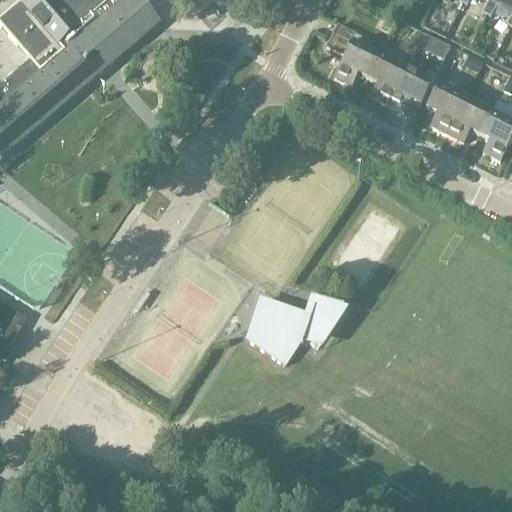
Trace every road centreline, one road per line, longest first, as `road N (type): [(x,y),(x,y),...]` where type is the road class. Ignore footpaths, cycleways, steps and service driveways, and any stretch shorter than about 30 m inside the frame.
road 1 (residential): [(16,463),(80,353),(261,86)]
road 2 (residential): [(511,215),(261,86)]
